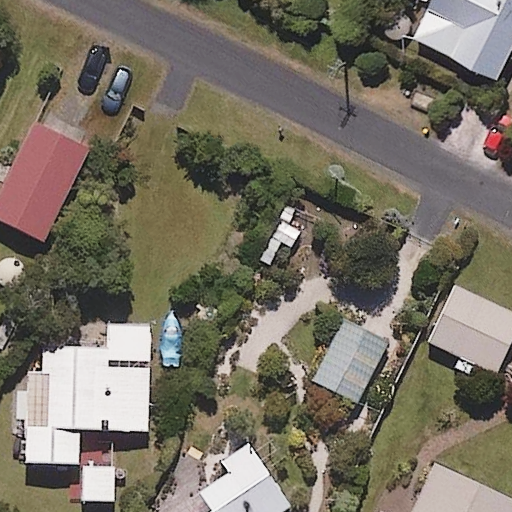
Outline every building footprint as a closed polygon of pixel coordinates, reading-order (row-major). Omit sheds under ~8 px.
[(511,57),(511,0),(437,0),(417,41),(499,83),(511,57)] [(94,155),(39,126),(0,201),(0,220),(47,245),(94,155)] [(511,343),(511,317),(453,290),(427,346),(496,378),(511,343)] [(12,430),(31,430),(31,466),(84,467),(85,433),(153,434),(154,324),(79,323),(79,351),(49,351),(48,376),(32,375),(32,389),(13,388),(12,430)] [(387,349),(343,326),(311,385),(355,409),(387,349)] [(217,468),(226,480),(180,511),(288,511),(290,511),(247,448),(217,468)] [(118,505),(119,471),(89,469),(88,504),(118,505)] [(511,511),(511,507),(434,471),(415,511),(511,511)]
